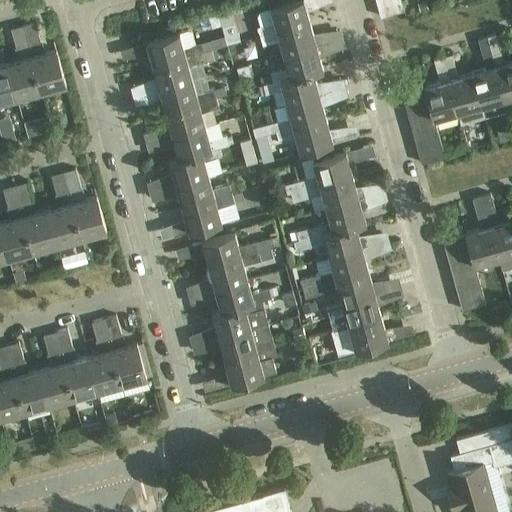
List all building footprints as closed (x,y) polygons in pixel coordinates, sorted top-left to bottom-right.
[(316,4),(314,0),(297,0),(257,11),(261,26),(259,27),(261,36),(310,22),(306,7),(316,4)] [(405,11),(401,0),(398,0),(378,6),(382,17),(405,11)] [(66,83),(57,49),(44,52),(36,22),(24,25),(42,90),(66,83)] [(230,22),(208,26),(209,36),(232,32),(230,22)] [(315,37),(310,22),(261,36),(264,46),(281,42),(285,55),(326,43),(324,36),(315,37)] [(42,90),(24,25),(11,29),(20,59),(8,62),(18,97),(42,90)] [(154,65),(213,49),(211,40),(196,44),(193,32),(189,30),(181,33),(181,32),(148,42),(148,43),(142,45),(144,51),(150,50),(154,65)] [(511,96),(511,61),(505,63),(497,34),(488,36),(505,99),(511,96)] [(505,99),(488,36),(479,39),(487,68),(473,72),(485,117),(508,110),(505,99)] [(328,49),(326,43),(285,55),(289,70),(272,74),(274,83),(314,72),(324,70),(319,54),(328,49)] [(216,59),(213,49),(154,65),(158,79),(148,82),(151,90),(194,78),(191,66),(202,62),(216,59)] [(485,117),(473,72),(459,76),(453,54),(444,57),(459,112),(462,123),(485,117)] [(459,112),(444,57),(435,60),(441,81),(425,86),(426,88),(429,99),(433,111),(435,118),(459,112)] [(0,101),(18,97),(8,62),(0,64),(0,101)] [(314,72),(274,83),(264,86),(267,95),(284,91),(288,104),(326,94),(332,92),(330,86),(325,87),(323,82),(317,83),(314,72)] [(198,92),(194,78),(151,90),(153,98),(163,96),(167,112),(218,97),(217,97),(215,87),(210,89),(198,92)] [(429,99),(426,88),(403,94),(406,106),(429,99)] [(328,100),(326,94),(288,104),(292,119),(254,129),(257,138),(277,133),(327,118),(323,102),(328,100)] [(220,105),(218,97),(167,112),(171,127),(166,130),(168,136),(207,125),(203,110),(220,105)] [(433,111),(429,99),(406,106),(410,117),(433,111)] [(235,103),(215,107),(217,120),(237,116),(235,103)] [(436,122),(435,118),(433,111),(410,117),(413,129),(436,122)] [(331,133),(327,118),(277,133),(280,141),(297,137),(301,152),(334,142),(334,141),(343,139),(341,131),(331,133)] [(218,122),(207,125),(168,136),(170,143),(175,143),(179,157),(220,146),(230,144),(227,135),(222,136),(218,122)] [(439,134),(436,122),(413,129),(416,140),(439,134)] [(442,145),(439,134),(416,140),(419,152),(442,145)] [(257,161),(251,137),(241,140),(247,164),(257,161)] [(445,157),(444,153),(442,145),(419,152),(422,163),(445,157)] [(223,155),(220,146),(179,157),(170,160),(174,177),(169,179),(171,186),(209,175),(221,171),(217,157),(223,155)] [(356,150),(347,152),(347,151),(314,160),(318,175),(286,184),(288,193),(294,191),(353,175),(359,174),(354,158),(358,156),(356,150)] [(107,230),(97,195),(85,199),(76,167),(64,171),(83,237),(107,230)] [(83,237),(64,171),(51,174),(60,205),(48,209),(58,244),(83,237)] [(213,189),(209,175),(171,186),(173,192),(179,191),(183,207),(233,193),(230,184),(213,189)] [(358,191),(353,175),(294,191),(296,200),(323,193),(327,208),(365,196),(363,190),(358,191)] [(58,244),(48,209),(36,212),(28,181),(16,184),(34,250),(58,244)] [(34,250),(16,184),(3,188),(12,219),(0,221),(0,226),(9,257),(34,250)] [(222,222),(218,207),(245,200),(243,191),(233,193),(183,207),(187,223),(179,226),(180,233),(189,230),(189,231),(222,222)] [(511,218),(499,222),(491,193),(482,196),(499,258),(503,270),(511,266),(511,218)] [(369,195),(365,196),(327,208),(331,221),(297,231),(299,240),(366,221),(362,206),(370,201),(369,195)] [(499,258),(482,196),(473,198),(481,227),(467,231),(467,234),(470,245),(473,257),(475,265),(499,258)] [(366,221),(299,240),(294,241),(297,250),(326,242),(330,257),(368,246),(366,239),(361,240),(360,235),(369,232),(366,221)] [(0,259),(9,257),(0,226),(0,259)] [(195,251),(205,249),(209,264),(258,251),(274,247),(272,238),(239,247),(235,231),(203,240),(203,241),(193,244),(195,251)] [(470,245),(467,234),(444,240),(447,252),(470,245)] [(473,257),(470,245),(447,252),(450,264),(473,257)] [(370,253),(368,246),(330,257),(334,271),(301,280),(304,289),(370,271),(365,256),(370,253)] [(261,261),(258,251),(209,264),(213,279),(205,284),(206,290),(248,279),(244,265),(261,261)] [(476,269),(475,265),(473,257),(450,264),(453,275),(476,269)] [(480,280),(476,269),(453,275),(457,287),(480,280)] [(373,285),(370,271),(304,289),(306,298),(340,289),(344,303),(381,292),(386,291),(383,283),(373,285)] [(248,279),(206,290),(208,297),(218,296),(222,310),(263,299),(271,297),(269,289),(252,293),(248,279)] [(483,292),(480,280),(457,287),(460,298),(483,292)] [(298,306),(293,291),(284,293),(288,309),(298,306)] [(383,298),(381,292),(344,303),(347,317),(330,322),(333,331),(383,318),(378,301),(383,298)] [(486,303),(485,300),(483,292),(460,298),(463,310),(486,303)] [(263,299),(222,310),(212,313),(217,330),(208,334),(210,341),(269,324),(263,299)] [(146,377),(137,343),(125,346),(116,315),(105,318),(123,383),(146,377)] [(123,383),(105,318),(92,322),(101,352),(89,355),(99,390),(123,383)] [(386,331),(383,318),(333,331),(340,355),(389,341),(389,339),(394,338),(392,330),(386,331)] [(275,347),(269,324),(210,341),(212,350),(222,348),(225,361),(275,347)] [(99,390),(89,355),(76,359),(68,329),(57,332),(75,397),(99,390)] [(75,397),(57,332),(43,335),(52,366),(40,369),(50,404),(75,397)] [(50,404),(40,369),(28,373),(19,342),(8,345),(26,410),(50,404)] [(26,410),(8,345),(0,347),(0,367),(3,379),(0,380),(0,414),(1,417),(26,410)] [(278,356),(275,347),(225,361),(229,376),(222,379),(224,387),(232,385),(277,373),(273,357),(278,356)] [(497,511),(484,464),(495,461),(496,466),(511,461),(511,423),(457,439),(461,452),(451,455),(455,470),(449,472),(453,484),(448,486),(455,511),(460,510),(460,511),(497,511)] [(291,511),(285,489),(200,511),(199,511),(291,511)]
